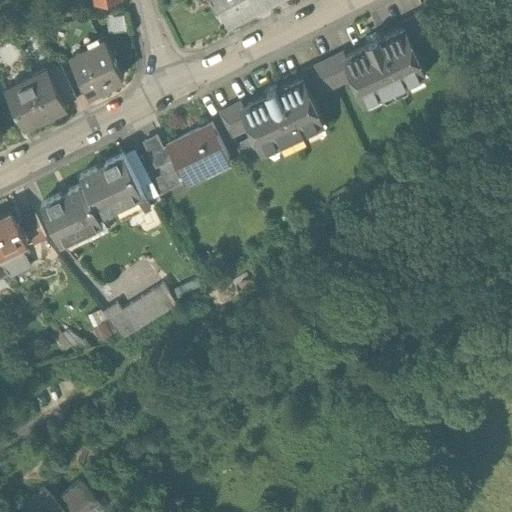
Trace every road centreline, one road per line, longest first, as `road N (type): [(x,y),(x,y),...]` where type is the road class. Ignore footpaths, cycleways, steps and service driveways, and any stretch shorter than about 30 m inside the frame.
road 1 (residential): [(162,85),(329,0)]
road 2 (track): [(0,443),(156,346)]
road 3 (residential): [(0,171),(162,85)]
